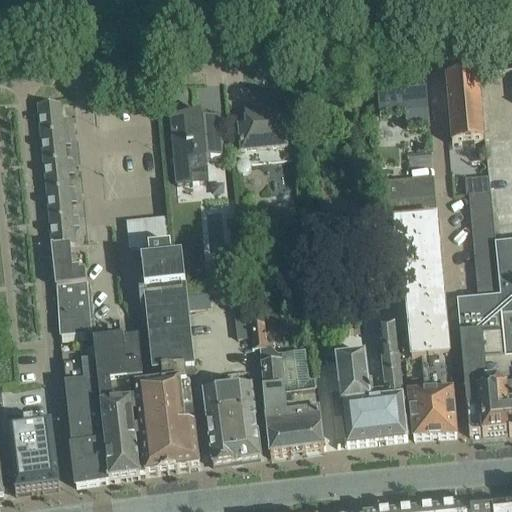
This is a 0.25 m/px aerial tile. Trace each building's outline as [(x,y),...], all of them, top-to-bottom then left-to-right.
[(452,147),(485,144),(478,78),(445,81),(452,147)] [(406,131),(409,131),(428,129),(427,114),(428,114),(425,83),(378,87),(380,118),(404,116),(406,131)] [(61,121),(60,106),(38,108),(41,136),(68,134),(67,120),(61,121)] [(239,127),(240,147),(241,153),(287,149),(283,107),(245,111),(246,127),(239,127)] [(224,161),(222,146),(220,126),(204,127),(202,114),(170,117),(177,188),(209,185),(207,163),(224,161)] [(70,147),(68,134),(41,136),(44,165),(71,162),(65,162),(64,148),(70,147)] [(478,302),(457,304),(469,439),(482,438),(482,439),(506,437),(509,437),(509,438),(511,437),(511,156),(510,141),(485,144),(490,196),(491,209),(493,222),(494,235),(495,248),(497,261),(498,274),(499,287),(501,300),(478,302)] [(71,162),(44,165),(47,193),(68,191),(67,177),(73,177),(71,162)] [(239,165),(237,168),(237,172),(239,175),(242,176),(246,176),(249,174),(251,171),(251,167),(249,164),(245,162),(242,163),(239,165)] [(433,180),(402,183),(403,189),(404,203),(407,203),(413,203),(418,202),(424,202),(429,201),(435,201),(433,180)] [(403,189),(383,191),(384,205),(390,205),(396,204),(401,204),(404,203),(403,189)] [(74,190),(68,191),(47,193),(50,221),(71,219),(70,205),(76,205),(74,190)] [(490,196),(469,198),(470,211),(491,209),(490,196)] [(491,209),(470,211),(471,224),(493,222),(491,209)] [(77,219),(71,219),(50,221),(53,250),(71,248),(74,248),(72,230),(78,229),(77,219)] [(437,220),(391,225),(393,246),(401,245),(412,361),(423,361),(426,397),(410,398),(413,423),(414,443),(457,440),(437,224),(437,220)] [(166,222),(127,226),(129,251),(141,250),(141,245),(148,244),(149,251),(148,251),(150,263),(141,264),(151,349),(145,350),(148,373),(179,369),(181,375),(192,370),(195,376),(196,376),(196,375),(198,374),(195,368),(183,260),(171,261),(170,249),(169,249),(166,222)] [(493,222),(471,224),(472,237),(494,235),(493,222)] [(494,235),(472,237),(473,250),(495,248),(494,235)] [(73,270),(71,248),(53,250),(57,290),(87,287),(85,268),(73,270)] [(495,248),(473,250),(474,263),(497,261),(495,248)] [(497,261),(474,263),(476,276),(498,274),(497,261)] [(498,274),(476,276),(477,289),(499,287),(498,274)] [(92,336),(87,287),(57,290),(60,339),(92,336)] [(499,287),(477,289),(478,302),(501,300),(499,287)] [(244,292),(232,293),(233,301),(245,300),(244,292)] [(208,297),(187,300),(189,314),(210,311),(208,297)] [(245,300),(233,301),(234,309),(246,308),(245,300)] [(246,308),(234,309),(235,318),(247,316),(246,308)] [(247,316),(235,318),(236,326),(248,325),(247,316)] [(248,325),(236,326),(237,334),(249,333),(248,325)] [(281,355),(267,349),(270,349),(267,325),(253,327),(253,329),(256,351),(259,351),(268,420),(265,421),(270,461),(324,454),(316,394),(315,395),(314,379),(309,380),(306,353),(281,355)] [(347,451),(407,444),(394,326),(377,328),(386,402),(370,403),(369,398),(373,398),(371,380),(367,380),(365,355),(336,359),(347,451)] [(249,333),(237,334),(238,342),(250,341),(249,333)] [(107,463),(110,485),(140,481),(140,480),(130,383),(143,382),(138,338),(127,340),(127,339),(97,342),(97,343),(94,343),(107,463)] [(323,340),(312,341),(315,366),(326,365),(323,340)] [(110,485),(107,463),(104,464),(95,383),(85,384),(83,364),(63,366),(72,449),(77,491),(80,490),(79,489),(105,484),(106,486),(110,485)] [(146,479),(199,472),(189,385),(186,383),(135,390),(146,479)] [(251,390),(227,393),(229,402),(236,466),(260,463),(251,390)] [(213,470),(236,466),(229,402),(228,394),(204,397),(213,470)] [(25,432),(7,434),(16,499),(60,493),(52,428),(35,431),(34,429),(25,430),(25,432)]
